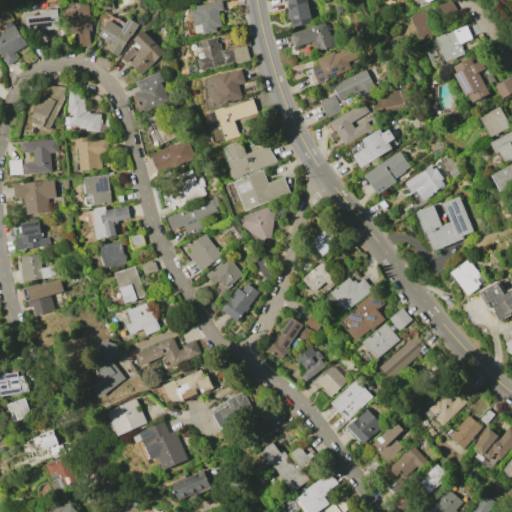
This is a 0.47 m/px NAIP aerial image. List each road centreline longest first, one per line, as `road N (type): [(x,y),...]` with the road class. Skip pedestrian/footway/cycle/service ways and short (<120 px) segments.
road 1 (residential): [(0,154),(24,91),(48,71),(89,67),(107,79),(131,129),(162,242),(203,318),(299,400),(381,511)]
road 2 (tertiary): [(256,0),(283,99),(330,182),(467,349),(511,389)]
road 3 (residential): [(119,511),(32,365),(12,307),(0,221)]
road 4 (residential): [(243,357),(281,294),(309,205),(330,182)]
